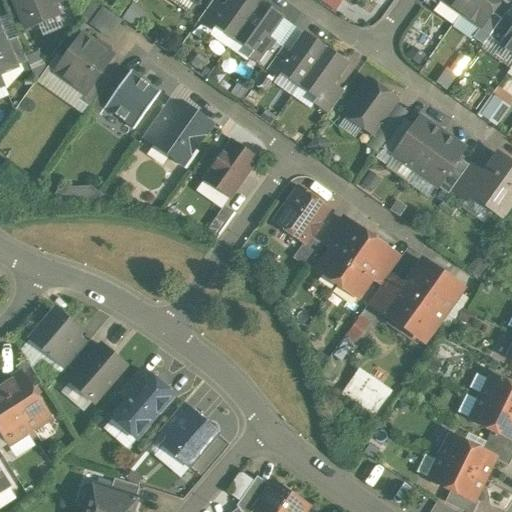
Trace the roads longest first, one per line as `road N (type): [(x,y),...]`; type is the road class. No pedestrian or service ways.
road 1 (residential): [(301,159),(109,31)]
road 2 (residential): [(166,333),(301,159)]
road 3 (residential): [(436,254),(301,159)]
road 4 (residential): [(255,431),(371,511)]
road 5 (residential): [(39,279),(121,305),(166,333)]
road 6 (residential): [(166,333),(212,368),(255,431)]
